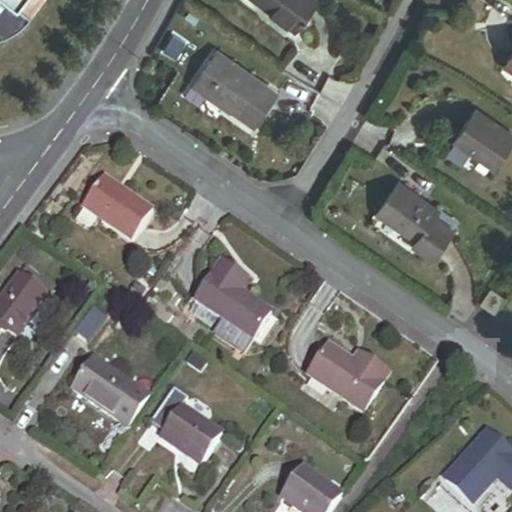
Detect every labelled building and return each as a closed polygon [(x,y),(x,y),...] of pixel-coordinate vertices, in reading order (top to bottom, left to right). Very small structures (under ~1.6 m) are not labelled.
[(0,0),(0,39),(7,38),(19,31),(43,0),(0,0)] [(315,1),(313,0),(263,0),(266,2),(263,6),(294,30),(315,1)] [(188,47),(175,38),(165,51),(177,61),(188,47)] [(276,93),(216,52),(207,65),(225,77),(213,95),(233,109),(231,111),(254,126),(276,93)] [(225,77),(207,65),(193,85),(211,98),(213,95),(225,77)] [(511,142),(511,137),(473,111),(453,142),(494,170),(511,142)] [(153,215),(104,181),(83,212),(132,246),(153,215)] [(398,183),(377,214),(417,241),(411,249),(435,265),(457,234),(434,217),(438,211),(398,183)] [(222,265),(195,304),(224,323),(214,337),(242,356),(270,316),(240,296),(249,283),(222,265)] [(45,301),(18,282),(0,307),(0,329),(17,341),(45,301)] [(490,290),(480,304),(494,314),(505,300),(490,290)] [(330,349),(309,380),(362,416),(388,378),(357,358),(352,364),(330,349)] [(206,369),(192,359),(186,366),(200,377),(206,369)] [(133,390),(94,363),(72,394),(111,421),(133,390)] [(133,390),(111,421),(128,433),(150,402),(133,390)] [(163,436),(160,442),(201,471),(223,439),(181,410),(187,401),(174,392),(150,427),(163,436)] [(511,496),(511,459),(487,437),(445,483),(473,509),(496,482),(511,496)] [(295,511),(333,511),(342,500),(303,473),(282,503),(295,511)]
